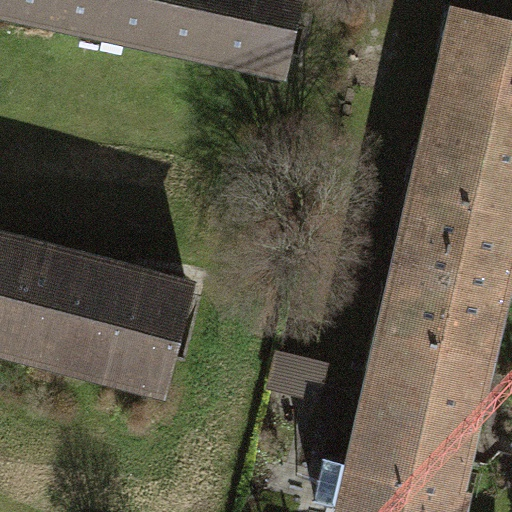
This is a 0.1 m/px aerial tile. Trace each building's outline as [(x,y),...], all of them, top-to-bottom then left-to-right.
[(304,0),(0,0),(0,9),(292,65),(304,0)] [(420,184),(511,204),(511,20),(461,9),(420,184)] [(386,331),(489,355),(511,256),(511,204),(420,184),(386,331)] [(0,347),(170,387),(198,267),(0,221),(0,347)] [(489,355),(386,331),(355,461),(325,454),(315,498),(346,505),(346,507),(367,511),(461,511),(466,491),(458,489),(489,355)] [(328,389),(330,357),(281,354),(279,386),(328,389)]
